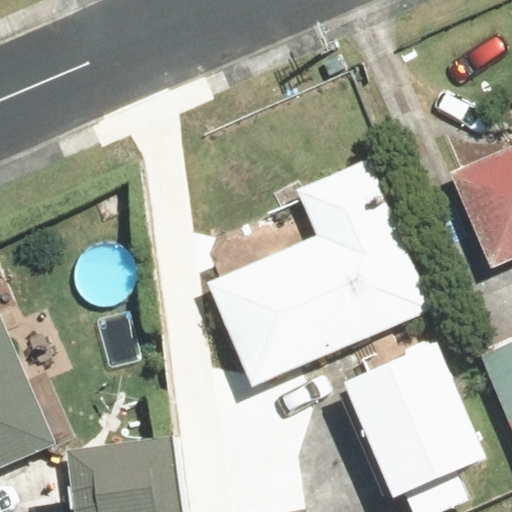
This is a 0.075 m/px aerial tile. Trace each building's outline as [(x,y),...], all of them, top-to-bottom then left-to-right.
[(511,146),(448,172),(487,270),(511,260),(511,146)] [(310,235),(206,284),(250,391),(433,315),(369,160),(292,191),(310,235)] [(0,469),(54,448),(0,315),(0,469)] [(511,343),(475,357),(511,454),(511,343)] [(454,511),(475,504),(463,474),(491,462),(444,344),(341,384),(388,503),(406,496),(412,511),(454,511)] [(182,511),(174,434),(66,447),(73,511),(182,511)] [(225,511),(294,511),(290,454),(220,459),(225,511)]
